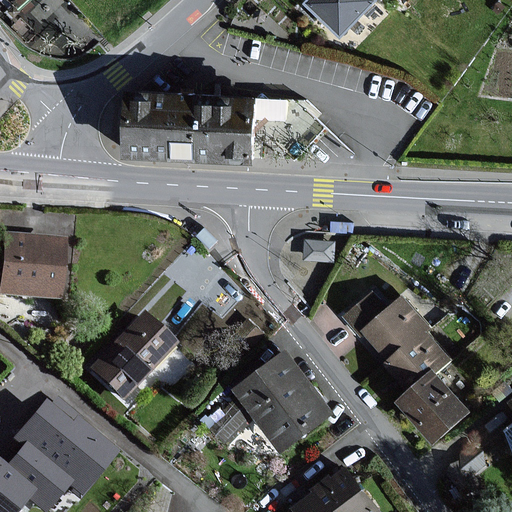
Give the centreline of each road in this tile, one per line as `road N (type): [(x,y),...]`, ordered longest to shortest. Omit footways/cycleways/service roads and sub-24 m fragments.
road 1 (residential): [(444,511),(270,291),(249,239),(250,187)]
road 2 (residential): [(215,511),(0,338)]
road 3 (primary): [(250,187),(511,204)]
road 4 (primary): [(60,176),(250,187)]
road 5 (residential): [(68,129),(79,109),(197,0)]
